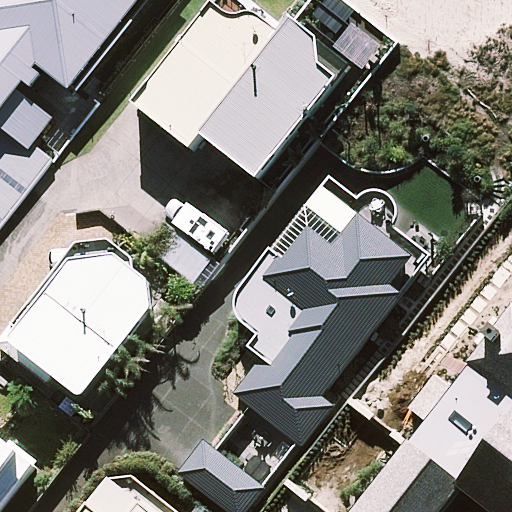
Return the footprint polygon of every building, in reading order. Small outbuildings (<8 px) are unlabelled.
[(153,0),(0,0),(0,31),(10,39),(0,51),(0,120),(35,148),(153,0)] [(287,38),(239,0),(219,0),(137,101),(200,151),(212,136),(267,180),(358,67),(301,21),(287,38)] [(0,229),(46,173),(0,135),(0,229)] [(399,231),(400,230),(402,226),(403,223),(404,219),(404,215),(404,211),(403,207),(401,204),(398,201),(395,198),(392,196),(388,194),(384,194),(380,193),(376,194),(373,195),(369,197),(366,199),(363,203),(338,183),(236,311),(266,335),(256,349),(268,358),(239,395),(253,405),(192,482),(229,511),(254,511),(306,447),(332,414),(320,404),(435,260),(399,231)] [(214,259),(173,225),(153,249),(194,283),(214,259)] [(170,312),(98,254),(16,357),(88,414),(170,312)] [(511,511),(511,298),(350,511),(424,511),(456,470),(511,511)] [(0,511),(4,511),(40,467),(0,435),(0,511)] [(160,511),(127,484),(103,511),(160,511)]
